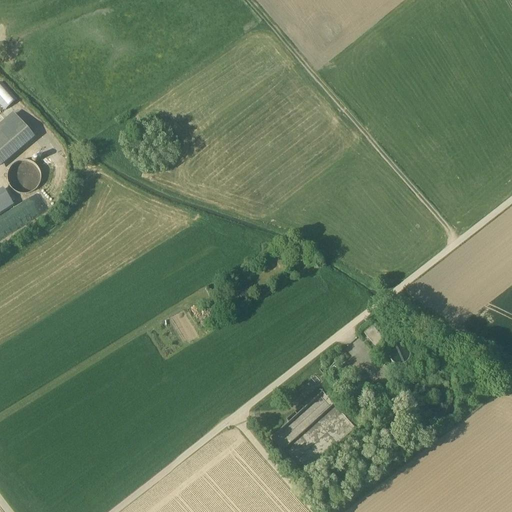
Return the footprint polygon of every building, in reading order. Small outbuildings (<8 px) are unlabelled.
[(16,100),(0,85),(0,105),(5,111),(16,100)] [(13,114),(0,125),(0,168),(34,140),(13,114)] [(38,185),(38,181),(38,177),(37,175),(36,172),(34,170),(32,168),(29,167),(25,166),(22,165),(19,166),(17,167),(14,168),(12,170),(10,172),(9,175),(8,178),(8,181),(8,185),(9,187),(10,190),(13,192),(15,194),(17,195),(21,196),(23,196),(25,196),(29,195),(32,194),(34,191),(36,190),(37,187),(38,185)] [(249,270),(236,277),(240,284),(252,276),(249,270)] [(384,341),(373,329),(365,335),(376,348),(384,341)] [(336,358),(319,371),(322,376),(337,364),(339,363),(339,362),(336,358)] [(406,416),(400,420),(405,427),(403,428),(389,426),(388,424),(387,424),(378,412),(352,379),(353,378),(346,369),(344,369),(339,363),(337,364),(350,380),(349,380),(375,414),(376,413),(386,425),(385,426),(387,428),(388,427),(404,430),(406,428),(406,429),(413,424),(406,416)] [(353,378),(352,379),(378,412),(379,411),(354,379),(358,376),(357,375),(353,378)] [(295,388),(290,391),(293,398),(298,396),(295,388)]
